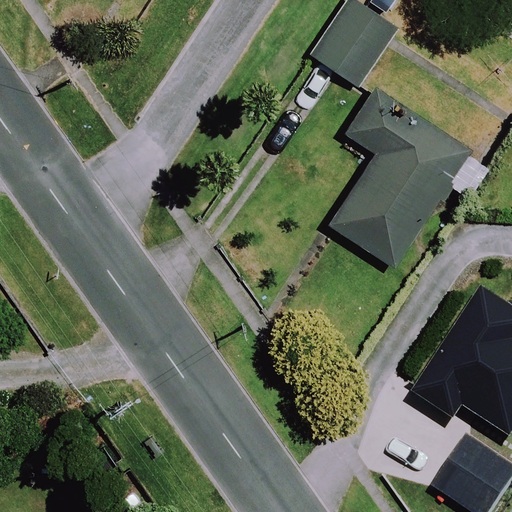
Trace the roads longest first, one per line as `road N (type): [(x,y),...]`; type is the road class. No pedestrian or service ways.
road 1 (unclassified): [(279,511),(86,241)]
road 2 (residential): [(86,241),(250,0)]
road 3 (unclassified): [(86,241),(0,118)]
